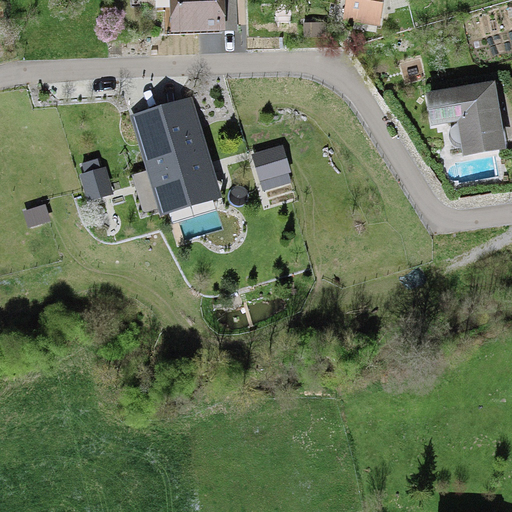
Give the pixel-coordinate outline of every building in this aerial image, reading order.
[(230,0),(172,0),(174,39),(232,36),(230,0)] [(388,0),(351,0),(347,29),(384,34),(388,0)] [(494,80),(428,92),(433,126),(457,122),(464,157),(506,150),(494,80)] [(185,104),(138,119),(166,208),(214,193),(185,104)] [(282,144),(251,154),(263,192),(292,183),(288,173),(291,172),(282,144)] [(104,166),(82,174),(90,196),(112,188),(104,166)]
